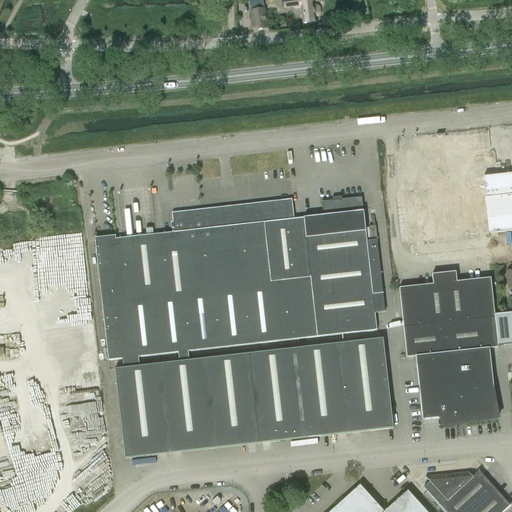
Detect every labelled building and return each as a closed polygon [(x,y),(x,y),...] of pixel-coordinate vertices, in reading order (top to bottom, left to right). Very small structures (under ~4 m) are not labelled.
[(250,10),(249,10),(252,31),(269,28),(266,8),(265,8),(263,0),(254,0),(249,1),(250,10)] [(313,0),(283,0),(285,9),(301,7),(304,24),(317,22),(316,17),(319,17),(320,14),(319,8),(317,6),(314,7),(313,0)] [(368,9),(356,10),(358,21),(369,19),(368,9)] [(400,152),(413,271),(455,267),(442,147),(400,152)] [(173,232),(94,241),(108,360),(121,358),(122,368),(138,366),(137,357),(178,352),(179,362),(189,361),(188,351),(375,329),(373,312),(383,311),(375,239),(365,240),(360,197),(320,201),(322,215),(293,218),(291,199),(171,212),(173,232)] [(454,250),(465,249),(464,240),(453,240),(454,250)] [(432,285),(398,288),(406,358),(415,357),(422,421),(442,418),(443,422),(496,417),(489,349),(497,348),(490,278),(456,282),(455,272),(431,275),(432,285)] [(511,313),(494,315),(497,346),(511,344),(511,313)] [(122,368),(114,369),(125,459),(392,428),(382,339),(189,361),(179,362),(138,366),(122,368)] [(429,482),(422,488),(444,511),(502,511),(509,506),(478,472),(472,477),(467,472),(425,477),(429,482)] [(382,511),(359,486),(338,505),(343,511),(382,511)] [(382,511),(424,511),(406,491),(382,511)] [(217,497),(212,502),(215,506),(221,501),(217,497)]
